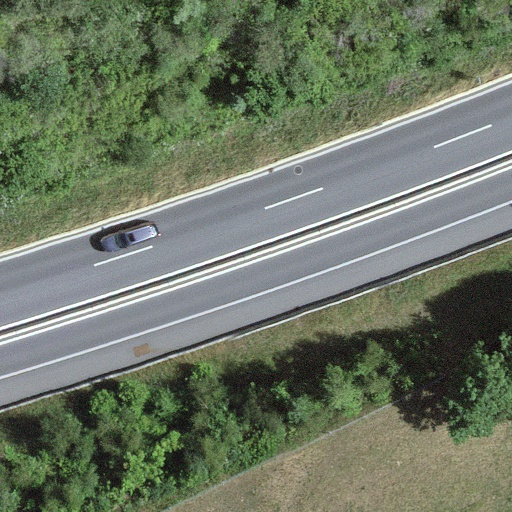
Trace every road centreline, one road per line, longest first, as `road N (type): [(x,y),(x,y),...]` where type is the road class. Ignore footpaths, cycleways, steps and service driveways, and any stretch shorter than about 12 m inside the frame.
road 1 (trunk): [(511,117),(0,295)]
road 2 (trunk): [(0,361),(511,184)]
